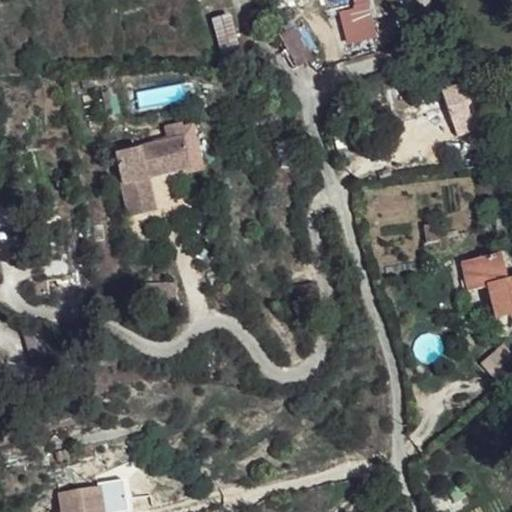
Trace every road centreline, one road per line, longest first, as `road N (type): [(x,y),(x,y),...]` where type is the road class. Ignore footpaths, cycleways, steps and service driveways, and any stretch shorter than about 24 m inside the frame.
road 1 (residential): [(426,0),(422,42),(322,84),(309,100),(313,134),(401,393),(397,462),(416,511)]
road 2 (unknown): [(397,462),(257,495),(219,511)]
